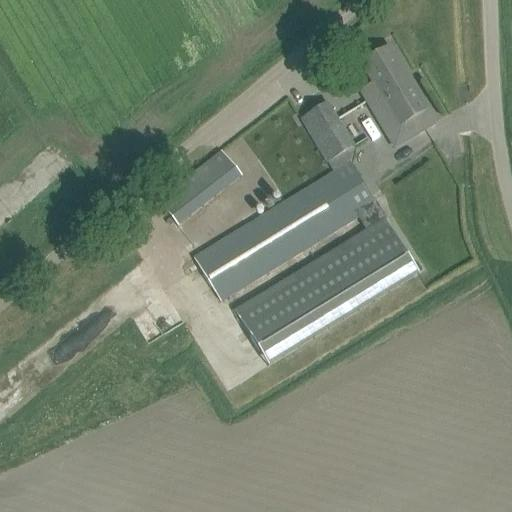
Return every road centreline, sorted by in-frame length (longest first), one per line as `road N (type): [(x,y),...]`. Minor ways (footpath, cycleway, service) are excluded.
road 1 (unclassified): [(0,305),(364,0)]
road 2 (unclassified): [(490,0),(498,152),(511,236)]
